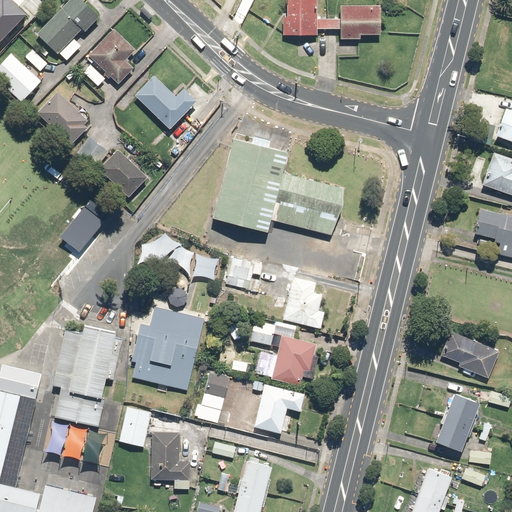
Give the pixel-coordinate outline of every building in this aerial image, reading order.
[(8,0),(0,0),(0,39),(24,14),(8,0)] [(80,0),(68,0),(36,35),(66,63),(81,47),(73,40),(81,31),(84,34),(99,17),(80,0)] [(317,36),(317,30),(339,30),(339,41),(360,41),(360,36),(380,36),(380,6),(338,6),(338,19),(317,19),(316,0),(278,0),(278,37),(317,36)] [(113,29),(88,56),(105,72),(103,74),(110,81),(112,79),(118,85),(133,68),(125,61),(135,50),(113,29)] [(32,50),(24,58),(39,72),(47,64),(32,50)] [(40,82),(10,54),(0,65),(0,81),(22,101),(40,82)] [(90,64),(82,72),(97,87),(105,80),(90,64)] [(154,75),(133,95),(168,131),(197,103),(183,88),(175,97),(154,75)] [(87,122),(56,92),(36,113),(71,146),(87,129),(83,126),(87,122)] [(511,111),(503,109),(493,136),(511,143),(511,111)] [(108,153),(88,136),(76,151),(96,168),(108,153)] [(231,140),(210,221),(266,234),(269,221),(330,236),(342,188),(281,173),(286,154),(231,140)] [(118,150),(98,170),(128,199),(148,179),(118,150)] [(511,160),(492,153),(481,184),(511,195),(511,160)] [(511,216),(479,209),(473,234),(493,239),(492,242),(498,243),(495,254),(511,257),(511,216)] [(253,261),(230,256),(224,285),(247,290),(253,261)] [(314,282),(292,277),(282,320),(318,329),(322,312),(317,311),(320,295),(311,293),(314,282)] [(33,284),(9,312),(26,326),(49,298),(33,284)] [(208,316),(151,302),(145,324),(140,323),(131,361),(136,363),(132,379),(189,393),(208,316)] [(0,314),(0,313),(0,341),(10,337),(0,314)] [(254,320),(249,341),(269,346),(274,325),(254,320)] [(236,359),(242,329),(229,326),(223,356),(236,359)] [(275,348),(269,379),(299,385),(301,377),(312,379),(317,356),(313,355),(316,342),(293,337),(295,330),(276,326),(271,347),(275,348)] [(96,428),(114,332),(82,327),(80,335),(63,332),(53,386),(60,387),(54,420),(96,428)] [(450,332),(441,356),(459,362),(457,367),(489,378),(499,350),(450,332)] [(43,372),(3,363),(0,377),(0,388),(37,397),(43,372)] [(228,377),(208,372),(201,405),(197,404),(193,418),(217,423),(228,377)] [(302,394),(262,385),(252,429),(280,435),(286,409),(298,412),(302,394)] [(20,394),(0,389),(0,478),(1,479),(20,394)] [(491,391),(488,402),(508,408),(511,397),(491,391)] [(459,452),(477,403),(450,393),(432,442),(459,452)] [(142,447),(150,412),(125,407),(118,442),(142,447)] [(485,441),(490,424),(483,422),(478,439),(485,441)] [(149,480),(172,481),(172,490),(188,490),(189,461),(178,461),(178,433),(150,432),(149,480)] [(213,442),(211,453),(232,458),(235,447),(213,442)] [(469,450),(468,463),(490,465),(491,452),(469,450)] [(257,511),(269,466),(244,460),(231,511),(257,511)] [(436,511),(449,477),(425,468),(408,511),(436,511)] [(465,468),(461,479),(481,486),(485,475),(465,468)] [(225,491),(228,474),(220,473),(216,489),(225,491)] [(0,480),(0,511),(36,511),(41,490),(0,480)] [(86,511),(92,492),(46,481),(38,511),(86,511)] [(199,502),(196,511),(217,511),(219,506),(199,502)]
